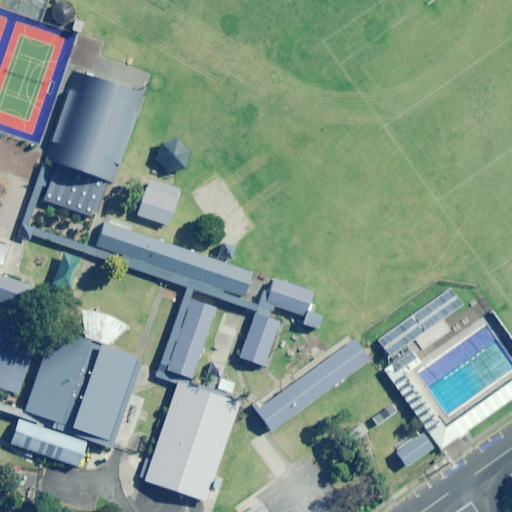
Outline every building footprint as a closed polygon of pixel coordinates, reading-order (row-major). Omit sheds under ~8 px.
[(5,0),(3,7),(44,21),(51,0),(5,0)] [(73,2),(69,0),(61,0),(60,0),(56,3),(54,7),(53,12),(55,16),(57,20),(61,22),(66,23),(70,21),(74,19),(76,15),(77,10),(76,6),(73,2)] [(86,20),(78,18),(76,29),(84,31),(86,20)] [(145,92),(75,68),(46,157),(56,161),(55,164),(44,160),(38,181),(44,183),(48,185),(44,199),(91,215),(93,210),(98,212),(109,178),(115,180),(145,92)] [(178,137),(170,142),(160,141),(161,146),(160,152),(156,158),(163,162),(167,171),(176,168),(184,168),(185,158),(189,151),(182,146),(178,137)] [(179,188),(148,177),(135,214),(168,225),(179,193),(178,192),(179,188)] [(189,286),(158,375),(181,383),(182,381),(242,401),(244,397),(216,387),(220,376),(223,377),(228,365),(215,360),(211,373),(215,375),(211,385),(195,379),(220,306),(194,297),(197,289),(259,310),(259,312),(271,316),(274,308),(277,309),(278,304),(269,301),(273,291),(267,289),(262,303),(227,291),(228,289),(212,283),(211,286),(194,280),(195,277),(176,271),(174,274),(152,266),(153,263),(125,253),(124,257),(30,224),(44,183),(38,181),(19,234),(32,239),(34,233),(189,286)] [(257,271),(109,220),(101,245),(125,253),(153,263),(176,271),(195,277),(212,283),(228,289),(248,295),(257,271)] [(48,280),(58,249),(32,240),(22,271),(48,280)] [(235,246),(222,241),(217,254),(230,259),(235,246)] [(82,257),(62,250),(52,281),(72,288),(82,257)] [(0,273),(0,300),(22,308),(30,284),(0,273)] [(317,290),(278,277),(273,291),(269,301),(278,304),(309,315),(306,323),(322,328),(326,314),(310,309),(317,290)] [(511,398),(511,378),(443,427),(404,372),(419,362),(411,349),(405,354),(401,348),(461,303),(449,287),(396,325),(377,339),(385,350),(393,361),(383,368),(441,451),(511,398)] [(108,313),(97,310),(79,309),(87,339),(49,327),(23,409),(0,400),(0,387),(20,393),(40,330),(0,318),(0,408),(37,421),(36,424),(19,419),(10,444),(78,467),(87,442),(43,427),(44,424),(112,447),(143,359),(107,346),(129,327),(120,319),(108,313)] [(271,316),(259,312),(243,356),(267,365),(283,320),(271,316)] [(289,334),(280,348),(298,359),(306,346),(289,334)] [(259,398),(251,404),(270,431),(369,360),(353,338),(263,404),(259,398)] [(242,401),(182,381),(181,383),(155,459),(148,478),(148,479),(208,500),(242,401)] [(396,410),(391,403),(371,417),(376,425),(396,410)] [(367,430),(360,422),(355,426),(360,435),(367,430)] [(432,447),(422,432),(394,451),(405,467),(432,447)] [(141,475),(148,478),(155,459),(148,456),(141,475)] [(267,511),(260,502),(244,511),(267,511)]
